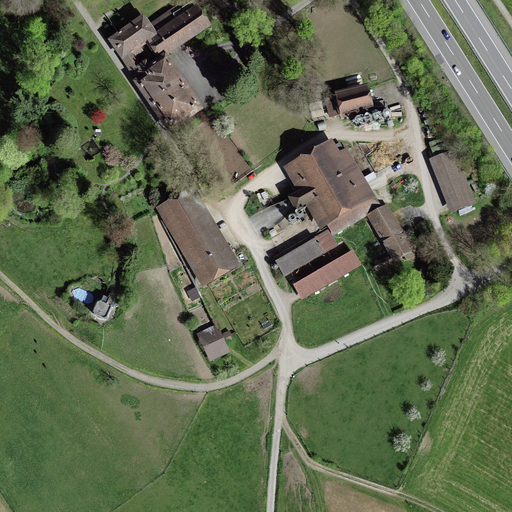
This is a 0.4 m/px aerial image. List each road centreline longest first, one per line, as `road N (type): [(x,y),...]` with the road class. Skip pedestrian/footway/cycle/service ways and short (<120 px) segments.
road 1 (track): [(417,131),(320,139),(240,199),(238,219),(284,316),(285,360)]
road 2 (track): [(287,347),(222,383),(156,381),(66,334),(0,272)]
road 3 (unclassified): [(470,288),(435,223),(408,95),(350,0)]
road 4 (track): [(76,0),(211,202),(236,211)]
road 5 (unclassified): [(278,416),(285,360),(470,288)]
road 6 (track): [(439,511),(309,462),(278,416)]
road 7 (motorway): [(418,0),(511,147)]
